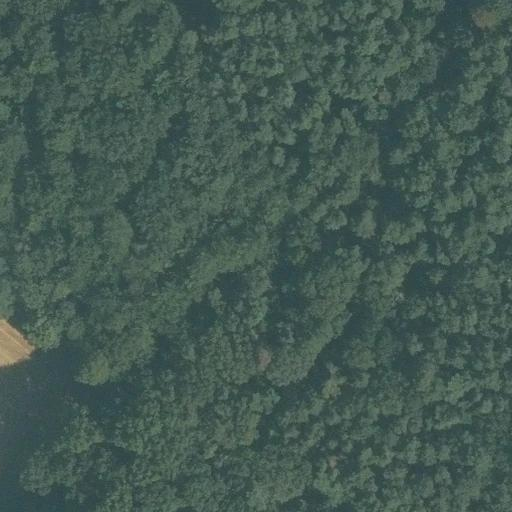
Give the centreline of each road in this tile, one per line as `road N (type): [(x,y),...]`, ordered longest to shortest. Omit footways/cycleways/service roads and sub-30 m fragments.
road 1 (track): [(108,380),(511,15)]
road 2 (track): [(270,511),(108,380)]
road 3 (track): [(108,380),(0,484)]
road 4 (track): [(0,293),(108,380)]
